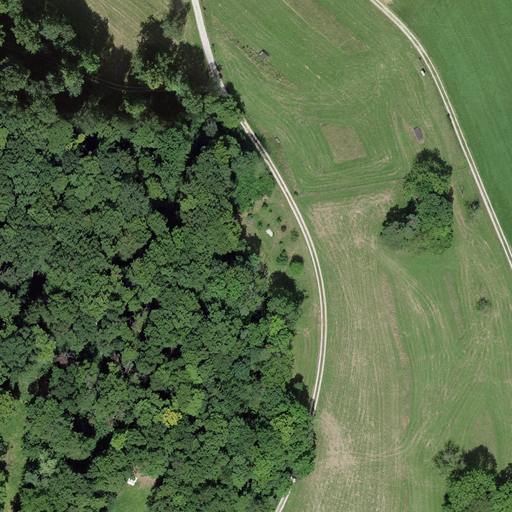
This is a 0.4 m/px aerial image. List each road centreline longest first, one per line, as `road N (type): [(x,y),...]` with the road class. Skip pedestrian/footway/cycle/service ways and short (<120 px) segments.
road 1 (track): [(192,0),(207,62),(278,180),(319,287),(314,397),(275,511)]
road 2 (track): [(511,266),(430,64),(373,0)]
road 3 (track): [(158,91),(143,108),(147,136),(122,139),(140,273),(137,334)]
road 4 (track): [(0,35),(84,72),(224,98)]
